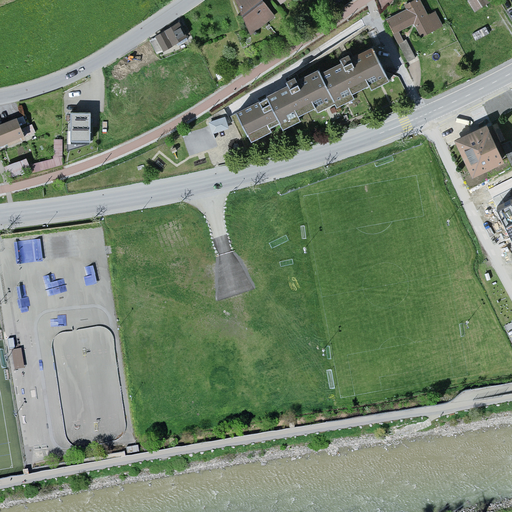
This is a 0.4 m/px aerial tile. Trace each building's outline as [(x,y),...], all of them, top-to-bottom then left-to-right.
[(261,0),(234,0),(250,28),(271,16),(261,0)] [(442,28),(425,0),(410,0),(385,15),(395,33),(414,22),(424,39),(442,28)] [(464,0),(471,12),(490,0),(464,0)] [(182,21),(152,37),(162,56),(192,40),(182,21)] [(484,26),(472,33),(476,40),(489,34),(484,26)] [(388,80),(372,45),(323,69),(336,99),(339,105),(388,80)] [(320,65),(265,91),(267,93),(234,109),(250,142),(336,99),(323,69),(320,65)] [(36,111),(0,122),(0,147),(0,149),(43,135),(36,111)] [(69,111),(69,138),(89,137),(90,112),(69,111)] [(211,120),(213,133),(230,130),(228,117),(211,120)] [(486,126),(455,142),(474,177),(504,161),(486,126)] [(32,163),(34,171),(65,165),(64,157),(32,163)] [(511,198),(496,207),(511,237),(511,198)] [(9,338),(14,370),(25,368),(22,349),(26,349),(25,335),(9,338)]
